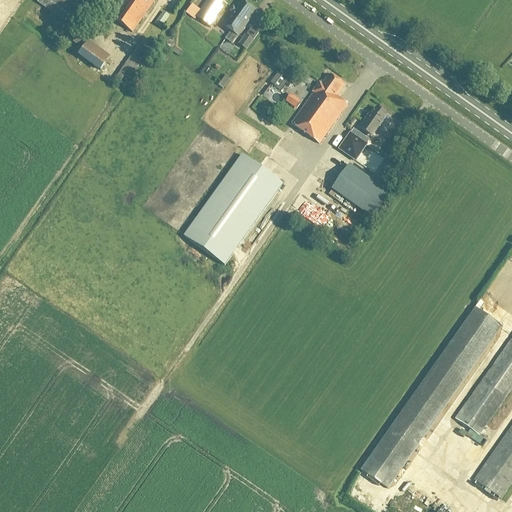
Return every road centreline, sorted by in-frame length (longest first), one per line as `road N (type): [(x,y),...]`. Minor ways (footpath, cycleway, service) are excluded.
road 1 (unclassified): [(511,154),(292,0)]
road 2 (primary): [(511,134),(323,0)]
